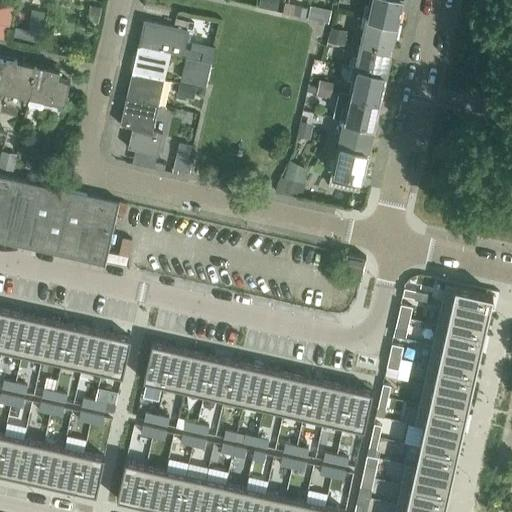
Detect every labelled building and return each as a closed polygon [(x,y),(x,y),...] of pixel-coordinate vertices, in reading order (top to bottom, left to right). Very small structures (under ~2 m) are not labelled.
[(369,0),(366,16),(398,23),(403,0),(369,0)] [(0,36),(9,37),(13,4),(0,2),(0,36)] [(288,2),(286,11),(332,18),(333,8),(288,2)] [(398,23),(366,16),(361,42),(392,48),(398,23)] [(176,18),(174,26),(145,20),(139,45),(170,53),(201,60),(203,52),(183,48),(188,29),(187,29),(189,21),(176,18)] [(392,48),(361,42),(355,67),(387,74),(392,48)] [(139,45),(133,71),(164,78),(170,53),(139,45)] [(36,64),(5,57),(0,80),(0,88),(29,95),(36,64)] [(60,70),(36,64),(29,95),(65,103),(70,80),(58,77),(60,70)] [(387,74),(355,67),(349,93),(381,100),(387,74)] [(133,71),(127,97),(159,104),(164,78),(133,71)] [(332,93),(335,81),(322,78),(319,90),(332,93)] [(381,100),(349,93),(339,91),(333,117),(343,119),(375,126),(381,100)] [(121,124),(133,126),(128,147),(158,154),(163,132),(153,130),(159,104),(127,97),(121,124)] [(375,126),(343,119),(338,145),(369,152),(375,126)] [(190,169),(194,157),(189,155),(192,144),(182,141),(175,165),(190,169)] [(369,152),(338,145),(329,184),(359,191),(362,178),(364,178),(369,152)] [(283,189),(305,191),(308,162),(285,160),(283,189)] [(0,174),(0,239),(105,263),(119,201),(0,174)] [(366,256),(348,252),(344,269),(362,273),(366,256)] [(445,283),(441,304),(488,314),(493,294),(445,283)] [(404,287),(403,295),(414,298),(416,290),(404,287)] [(401,303),(398,315),(410,318),(413,306),(401,303)] [(441,304),(436,324),(484,334),(488,314),(441,304)] [(0,307),(0,347),(2,348),(11,310),(0,307)] [(11,310),(2,348),(22,353),(31,315),(11,310)] [(31,315),(22,353),(42,357),(51,319),(31,315)] [(398,315),(395,327),(407,330),(410,318),(398,315)] [(51,319),(42,357),(62,362),(71,324),(51,319)] [(71,324),(62,362),(82,366),(91,328),(71,324)] [(436,324),(432,344),(479,354),(484,334),(436,324)] [(91,328),(82,366),(102,370),(111,333),(91,328)] [(111,333),(102,370),(123,375),(131,337),(111,333)] [(152,342),(144,380),(164,384),(173,346),(152,342)] [(392,343),(389,355),(401,358),(404,346),(392,343)] [(432,344),(427,363),(475,374),(479,354),(432,344)] [(173,346),(164,384),(184,389),(193,351),(173,346)] [(193,351),(184,389),(204,393),(213,355),(193,351)] [(213,355),(204,393),(224,398),(232,360),(213,355)] [(389,355),(387,367),(398,370),(401,358),(389,355)] [(232,360),(224,398),(244,402),(252,364),(232,360)] [(427,363),(423,383),(471,394),(475,374),(427,363)] [(252,364),(244,402),(264,407),(272,369),(252,364)] [(272,369),(264,407),(284,411),(292,373),(272,369)] [(292,373),(284,411),(304,415),(312,377),(292,373)] [(312,377),(304,415),(324,420),(332,382),(312,377)] [(4,379),(2,387),(14,390),(16,382),(4,379)] [(16,382),(14,390),(26,393),(28,385),(16,382)] [(332,382),(324,420),(343,424),(352,386),(332,382)] [(383,383),(380,395),(388,397),(391,385),(383,383)] [(423,383),(419,403),(466,414),(471,394),(423,383)] [(352,386),(343,424),(364,429),(373,391),(352,386)] [(44,388),(42,396),(54,399),(56,391),(44,388)] [(56,391),(54,399),(66,402),(68,394),(56,391)] [(1,393),(0,397),(0,401),(11,404),(13,396),(1,393)] [(380,395),(378,407),(386,408),(388,397),(380,395)] [(13,396),(11,404),(23,406),(25,398),(13,396)] [(83,397),(82,405),(94,408),(95,400),(83,397)] [(95,400),(94,408),(106,411),(107,403),(95,400)] [(41,402),(39,410),(51,412),(53,405),(41,402)] [(419,403),(414,423),(462,434),(466,414),(419,403)] [(53,405),(51,412),(63,415),(65,407),(53,405)] [(80,411),(79,419),(91,421),(92,413),(80,411)] [(146,411),(144,419),(156,422),(158,414),(146,411)] [(92,413),(91,421),(103,424),(104,416),(92,413)] [(158,414),(156,422),(168,424),(170,417),(158,414)] [(186,420),(184,428),(196,431),(198,423),(186,420)] [(198,423),(196,431),(208,433),(210,425),(198,423)] [(374,423),(371,435),(379,436),(382,425),(374,423)] [(414,423),(414,424),(423,426),(419,445),(457,454),(462,434),(414,423)] [(143,425),(141,433),(153,435),(155,427),(143,425)] [(155,427),(153,435),(165,438),(167,430),(155,427)] [(225,429),(224,437),(236,440),(237,432),(225,429)] [(4,433),(0,453),(0,471),(16,476),(24,438),(4,433)] [(245,433),(243,441),(255,444),(257,436),(245,433)] [(183,434),(181,442),(193,444),(195,436),(183,434)] [(371,435),(369,447),(377,448),(379,436),(371,435)] [(195,436),(193,444),(205,447),(206,439),(195,436)] [(257,436),(255,444),(267,447),(269,439),(257,436)] [(24,438),(16,476),(36,480),(44,442),(24,438)] [(44,442),(36,480),(56,484),(64,446),(44,442)] [(222,442),(221,450),(233,453),(234,445),(222,442)] [(285,442),(283,450),(295,453),(297,445),(285,442)] [(234,445),(233,453),(244,456),(246,448),(234,445)] [(297,445),(295,453),(307,456),(309,448),(297,445)] [(405,462),(405,463),(453,474),(457,454),(419,445),(415,464),(405,462)] [(64,446),(56,484),(76,489),(84,451),(64,446)] [(254,450),(252,458),(264,460),(266,452),(254,450)] [(84,451),(76,489),(96,493),(105,456),(84,451)] [(325,451),(323,459),(335,462),(337,454),(325,451)] [(337,454),(335,462),(347,464),(349,456),(337,454)] [(282,456),(280,464),(292,466),(294,459),(282,456)] [(294,459),(292,466),(304,469),(306,461),(294,459)] [(126,460),(117,498),(138,503),(146,465),(126,460)] [(365,463),(363,475),(374,477),(377,465),(365,463)] [(405,463),(401,483),(448,494),(453,474),(405,463)] [(146,465),(138,503),(158,507),(166,469),(146,465)] [(322,465),(320,473),(332,475),(334,467),(322,465)] [(334,467),(332,475),(344,478),(346,470),(334,467)] [(166,469),(158,507),(178,511),(186,474),(166,469)] [(186,474),(178,511),(179,511),(198,511),(206,478),(186,474)] [(363,475),(360,486),(372,489),(374,477),(363,475)] [(206,478),(198,511),(219,511),(226,483),(206,478)] [(226,483),(219,511),(240,511),(246,487),(226,483)] [(401,483),(396,503),(436,511),(444,511),(448,494),(401,483)] [(246,487),(240,511),(261,511),(266,492),(246,487)] [(266,492),(261,511),(282,511),(286,496),(266,492)] [(286,496),(282,511),(302,511),(306,500),(286,496)] [(306,500),(302,511),(323,511),(325,505),(306,500)] [(354,511),(362,511),(364,504),(356,502),(354,511)] [(436,511),(396,503),(394,511),(436,511)]
